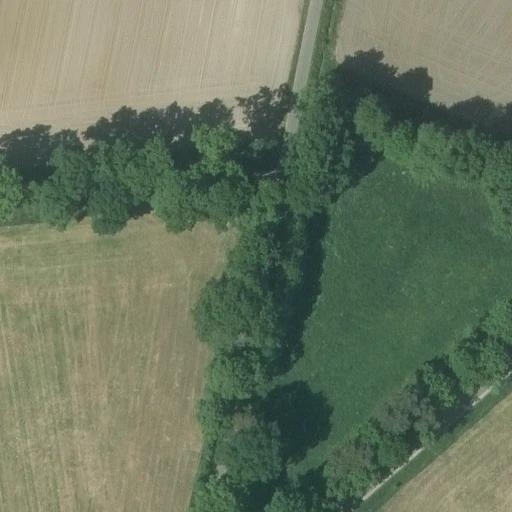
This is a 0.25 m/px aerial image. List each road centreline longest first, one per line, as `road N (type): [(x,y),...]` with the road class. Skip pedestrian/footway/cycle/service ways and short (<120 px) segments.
road 1 (unclassified): [(212,511),(312,0)]
road 2 (unclassified): [(511,356),(333,511)]
